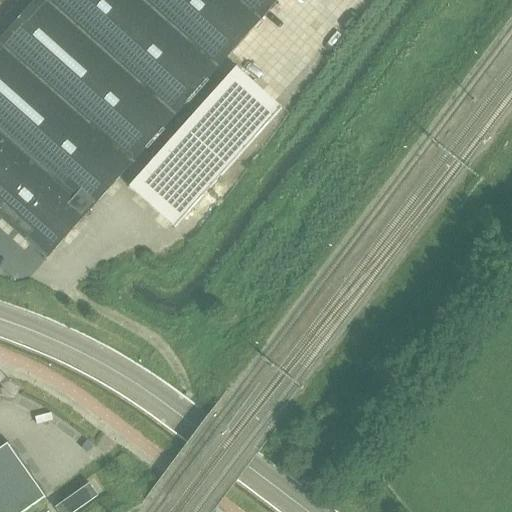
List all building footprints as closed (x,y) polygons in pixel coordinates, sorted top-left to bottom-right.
[(33,0),(0,37),(0,214),(45,255),(46,256),(274,0),(33,0)] [(258,87),(234,67),(168,143),(191,163),(258,87)] [(280,107),(258,87),(191,163),(214,183),(280,107)] [(191,163),(168,143),(128,188),(174,228),(214,183),(191,163)] [(0,511),(23,511),(45,497),(7,443),(0,448),(0,511)] [(62,497),(70,509),(104,485),(96,473),(62,497)]
